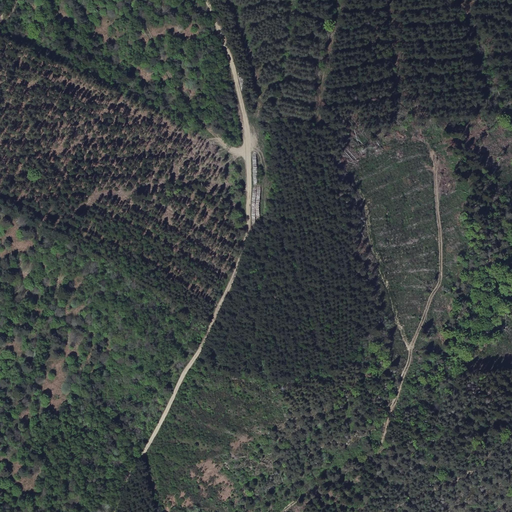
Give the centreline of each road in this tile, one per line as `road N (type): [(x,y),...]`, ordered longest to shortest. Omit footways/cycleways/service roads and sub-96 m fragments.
road 1 (track): [(114,511),(221,305),(248,224),(246,141),(229,47),(211,0)]
road 2 (track): [(129,0),(184,103),(246,161)]
road 3 (track): [(511,419),(494,459),(378,511)]
